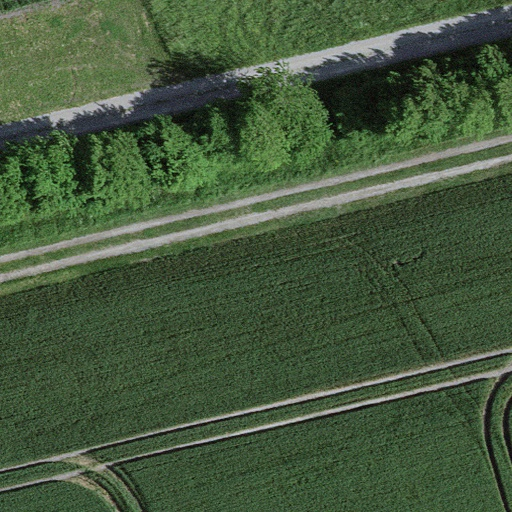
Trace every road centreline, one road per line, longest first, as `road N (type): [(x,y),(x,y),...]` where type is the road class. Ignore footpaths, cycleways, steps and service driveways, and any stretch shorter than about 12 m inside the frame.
road 1 (track): [(0,286),(511,163)]
road 2 (track): [(511,21),(0,142)]
